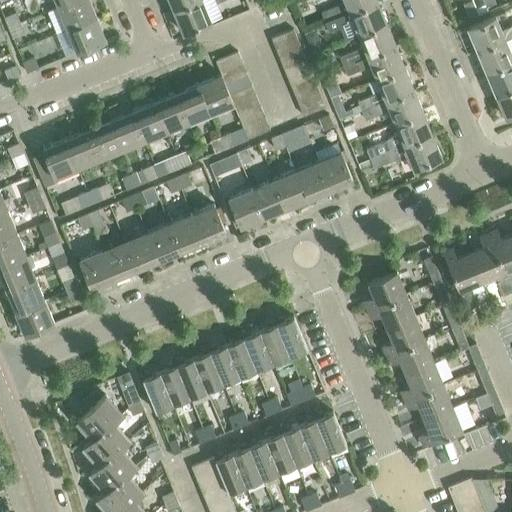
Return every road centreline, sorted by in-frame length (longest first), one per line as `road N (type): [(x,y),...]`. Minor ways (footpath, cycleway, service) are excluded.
road 1 (unclassified): [(0,373),(303,246)]
road 2 (residential): [(401,486),(303,246)]
road 3 (residential): [(0,110),(149,50),(128,0)]
road 4 (unclassified): [(303,246),(482,172)]
road 5 (residential): [(482,172),(411,0)]
road 6 (tertiary): [(44,511),(0,390)]
